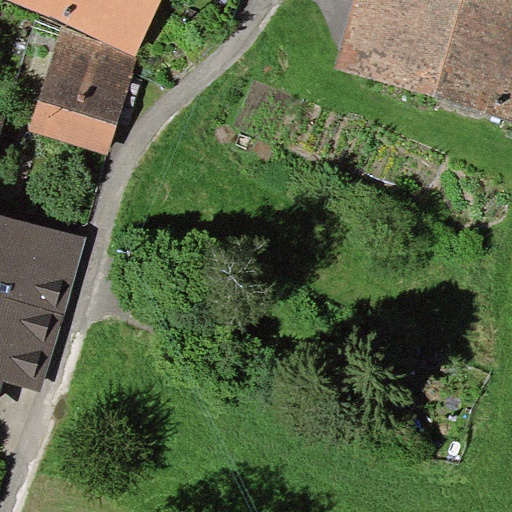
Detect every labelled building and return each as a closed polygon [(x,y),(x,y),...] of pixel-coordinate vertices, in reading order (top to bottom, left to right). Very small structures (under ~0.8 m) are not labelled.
[(5,0),(54,17),(63,0),(5,0)] [(156,0),(63,0),(54,17),(130,56),(156,0)] [(500,116),(511,71),(511,0),(386,0),(365,74),(500,116)] [(37,131),(104,151),(126,79),(57,58),(37,131)] [(0,224),(0,305),(50,317),(71,241),(0,224)] [(193,316),(138,291),(126,318),(180,344),(193,316)] [(0,383),(29,390),(50,317),(0,305),(0,383)]
